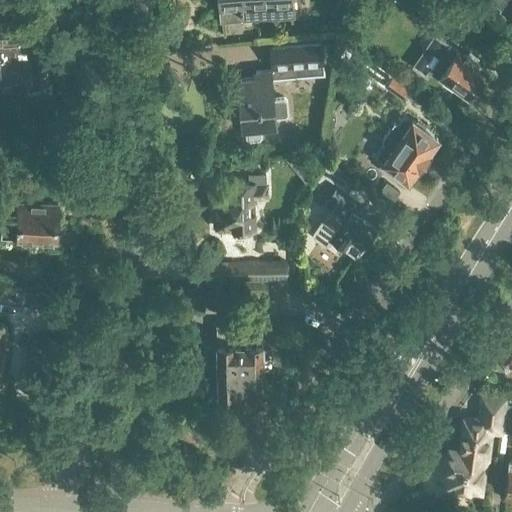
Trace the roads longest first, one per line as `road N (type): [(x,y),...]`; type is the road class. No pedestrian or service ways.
road 1 (residential): [(57,511),(115,331),(128,206),(120,0)]
road 2 (residential): [(511,101),(291,421)]
road 3 (primary): [(331,511),(511,217)]
road 4 (residential): [(391,489),(511,312)]
